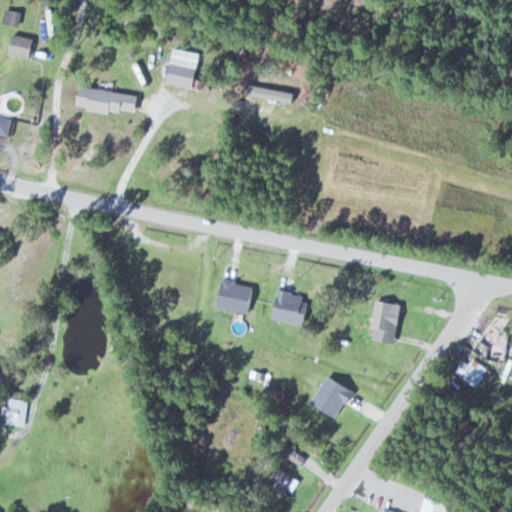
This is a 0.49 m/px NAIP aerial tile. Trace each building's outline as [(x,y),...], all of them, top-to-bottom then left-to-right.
[(21,13),(11,10),(8,22),(18,25),(21,13)] [(34,59),(38,39),(16,34),(11,54),(34,59)] [(173,84),(204,89),(210,54),(178,49),(173,84)] [(81,108),(141,116),(144,96),(84,87),(81,108)] [(0,115),(0,134),(15,137),(18,119),(0,115)] [(405,303),(378,302),(376,342),(403,343),(405,303)] [(494,374),(477,361),(474,365),(468,360),(459,372),(481,389),(494,374)] [(28,427),(31,401),(13,399),(10,425),(28,427)] [(293,493),(294,489),(302,491),(305,476),(275,471),(272,489),(293,493)]
